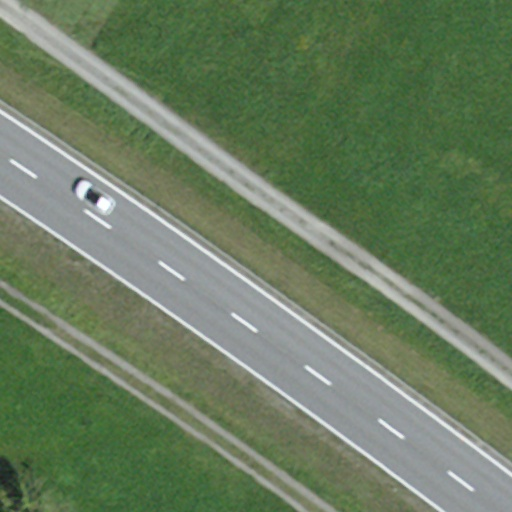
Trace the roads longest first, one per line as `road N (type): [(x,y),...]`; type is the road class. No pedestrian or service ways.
road 1 (track): [(511,390),(0,12)]
road 2 (primary): [(510,511),(0,142)]
road 3 (track): [(0,272),(190,389),(337,511)]
